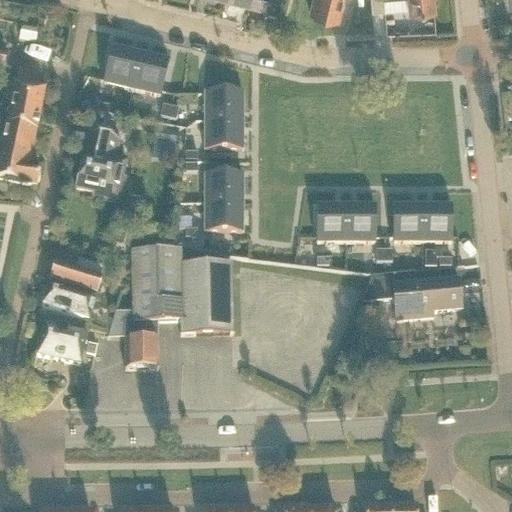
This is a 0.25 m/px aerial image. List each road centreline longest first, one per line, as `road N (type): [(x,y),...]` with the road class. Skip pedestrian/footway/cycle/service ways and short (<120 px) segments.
road 1 (residential): [(445,471),(400,496),(0,501)]
road 2 (tertiary): [(0,439),(81,445),(122,434),(281,436),(435,426)]
road 3 (residential): [(0,392),(90,1)]
road 4 (residential): [(473,58),(317,58),(113,8)]
road 5 (residential): [(511,419),(473,58)]
